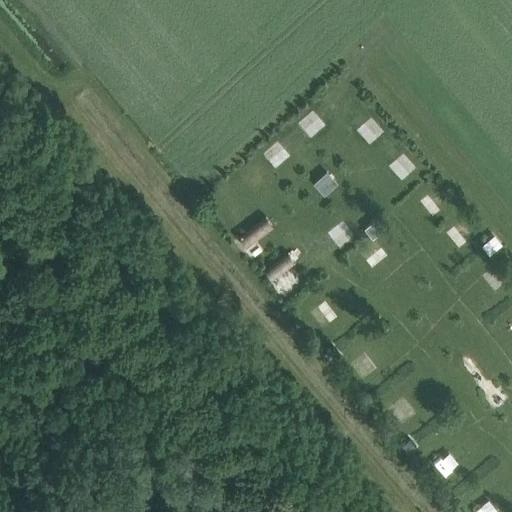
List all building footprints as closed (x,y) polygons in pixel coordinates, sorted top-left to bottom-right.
[(444,217),(449,230),(467,223),(462,209),(444,217)] [(414,238),(425,231),(413,212),(402,219),(414,238)] [(375,223),(366,229),(373,238),(382,231),(375,223)] [(491,235),(483,241),(490,250),(498,244),(491,235)] [(374,382),(366,372),(357,379),(365,390),(374,382)]
